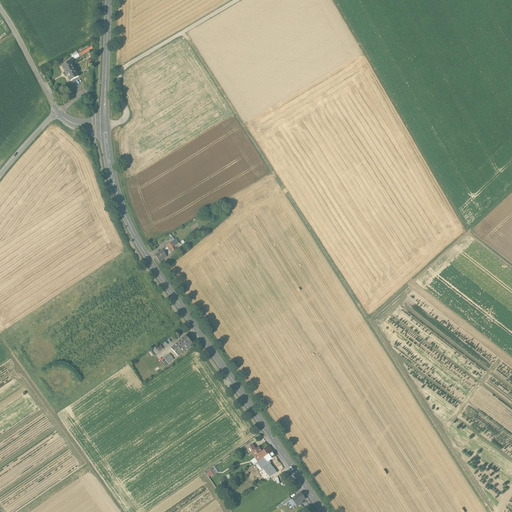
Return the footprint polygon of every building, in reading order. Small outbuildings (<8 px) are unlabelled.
[(93,45),(77,54),(79,57),(95,48),(93,45)] [(71,62),(62,67),(70,82),(79,77),(71,62)] [(172,242),(167,246),(172,254),(179,248),(178,246),(176,248),(172,242)] [(446,254),(449,259),(444,263),(447,266),(465,251),(462,248),(456,253),(453,249),(446,254)] [(164,253),(162,251),(155,256),(159,262),(167,257),(165,254),(166,253),(165,252),(164,253)] [(185,336),(171,349),(178,357),(192,343),(185,336)] [(158,346),(162,351),(169,345),(165,340),(158,346)] [(169,354),(164,359),(168,364),(173,359),(169,354)] [(162,363),(154,368),(156,371),(164,366),(162,363)] [(252,445),(247,448),(251,454),(252,453),(256,450),(252,445)] [(259,447),(256,450),(252,453),(255,458),(255,459),(257,462),(258,462),(272,451),(269,447),(262,452),(259,447)] [(272,451),(258,462),(262,469),(270,464),(268,461),(275,456),(272,451)] [(213,468),(207,472),(211,478),(217,473),(213,468)] [(301,493),(292,499),(297,505),(300,503),(301,504),(303,503),(302,502),(305,499),(301,493)]
